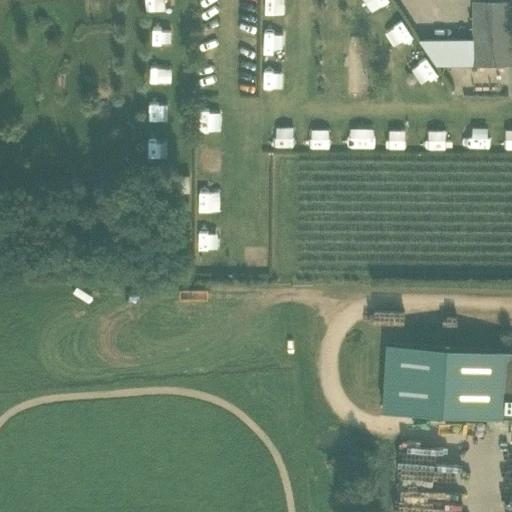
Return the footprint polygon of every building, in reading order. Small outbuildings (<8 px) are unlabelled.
[(475,64),(511,64),(511,0),(475,0),(475,64)] [(404,59),(422,53),(416,36),(398,42),(404,59)] [(172,83),(172,62),(152,61),(152,83),(172,83)] [(416,75),(426,93),(443,82),(433,65),(416,75)] [(472,145),(487,144),(486,126),(471,127),(472,145)] [(189,193),(190,175),(163,175),(163,192),(189,193)]
